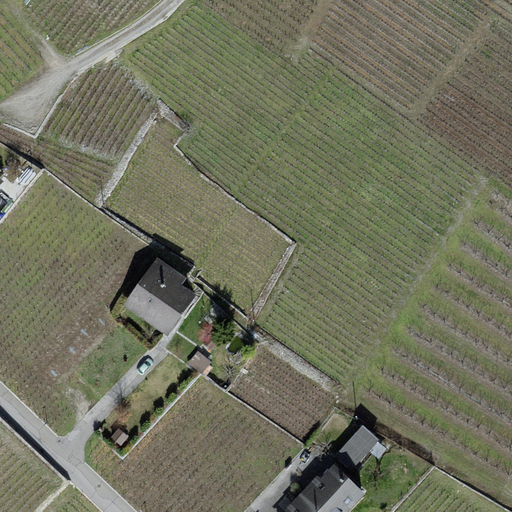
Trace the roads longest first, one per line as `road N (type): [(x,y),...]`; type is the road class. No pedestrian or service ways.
road 1 (track): [(171,0),(34,98),(0,108)]
road 2 (unclassified): [(0,396),(121,511)]
